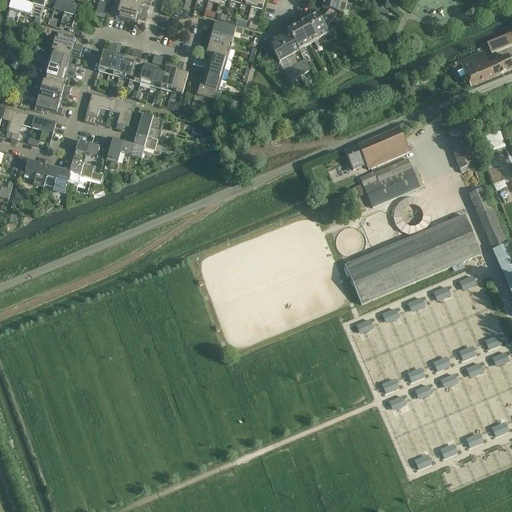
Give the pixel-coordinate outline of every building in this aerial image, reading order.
[(57,1),(51,0),(34,0),(33,6),(30,17),(41,20),(44,9),(54,12),(57,1)] [(147,16),(149,10),(142,8),(143,4),(130,0),(121,0),(119,8),(147,16)] [(242,0),(241,5),(251,8),(253,0),(242,0)] [(253,0),(251,8),(262,11),(265,0),(253,0)] [(322,14),(331,22),(337,15),(344,17),(345,11),(350,12),(351,7),(327,0),(321,0),(320,5),(323,6),(322,11),(324,11),(322,14)] [(20,14),(30,17),(33,6),(12,1),(6,21),(17,24),(20,14)] [(78,7),(57,1),(54,12),(64,15),(61,26),(72,29),(78,7)] [(145,22),(147,16),(119,8),(116,19),(138,25),(139,20),(145,22)] [(209,11),(207,17),(214,19),(216,13),(209,11)] [(331,22),(322,14),(319,17),(318,15),(314,18),(312,15),(306,18),(321,45),(326,42),(324,38),(329,35),(326,29),(331,22)] [(104,19),(97,17),(95,23),(102,25),(104,19)] [(321,45),(306,18),(301,21),(302,24),(298,27),(309,46),(314,43),(316,48),(321,45)] [(237,19),(235,25),(245,28),(247,22),(237,19)] [(212,34),(233,40),(235,34),(242,36),(244,31),(207,21),(206,26),(214,28),(212,34)] [(250,23),(248,29),(256,31),(258,25),(250,23)] [(286,29),(287,31),(288,33),(288,32),(302,56),(306,53),(304,49),(309,46),(298,27),(294,29),(292,26),(286,29)] [(301,56),(302,56),(288,32),(288,33),(278,38),(300,77),(311,71),(304,60),(298,64),(293,57),(294,55),(299,52),(301,56)] [(212,34),(210,45),(231,51),(233,40),(212,34)] [(81,54),(82,52),(83,47),(76,45),(77,41),(56,35),(53,45),(81,54)] [(511,45),(511,35),(488,45),(491,54),(511,45)] [(278,38),(268,44),(279,63),(285,60),(287,60),(291,68),(284,72),(290,83),(300,77),(278,38)] [(79,60),(81,54),(53,45),(50,56),(71,62),(72,58),(79,60)] [(210,45),(207,55),(228,61),(231,51),(210,45)] [(450,66),(455,79),(456,80),(465,75),(488,65),(482,52),(459,62),(450,66)] [(109,76),(115,55),(110,53),(109,56),(103,54),(98,73),(109,76)] [(109,76),(119,79),(125,58),(124,57),(124,60),(118,58),(119,56),(115,55),(109,76)] [(225,72),(228,61),(207,55),(206,56),(209,56),(207,62),(205,61),(203,66),(225,72)] [(50,56),(47,66),(75,74),(77,68),(70,66),(71,62),(50,56)] [(511,69),(511,64),(510,60),(509,56),(488,65),(493,77),(511,69)] [(136,61),(125,58),(119,79),(130,82),(136,61)] [(130,82),(140,85),(146,64),(136,61),(130,82)] [(140,85),(150,88),(156,66),(152,65),(151,68),(146,66),(147,64),(146,64),(140,85)] [(465,75),(470,87),(493,77),(488,65),(465,75)] [(74,80),(75,74),(47,66),(44,77),(66,82),(67,79),(74,81),(74,80)] [(150,88),(161,91),(167,69),(166,69),(165,72),(160,70),(161,68),(156,66),(150,88)] [(222,82),(225,72),(203,66),(202,70),(205,71),(203,76),(222,82)] [(161,91),(171,94),(177,72),(167,69),(161,91)] [(182,97),(187,80),(188,75),(177,72),(171,94),(182,97)] [(426,75),(415,80),(419,87),(429,82),(426,75)] [(192,80),(191,84),(219,92),(222,82),(203,76),(201,82),(192,80)] [(44,77),(41,87),(69,95),(71,89),(64,87),(66,82),(44,77)] [(415,92),(411,82),(403,86),(407,95),(415,92)] [(191,84),(190,87),(189,89),(199,91),(197,97),(195,96),(195,97),(216,103),(219,92),(191,84)] [(41,87),(38,97),(60,103),(61,100),(68,101),(69,95),(41,87)] [(84,123),(85,124),(94,126),(99,109),(109,112),(112,101),(91,95),(84,123)] [(60,103),(38,97),(35,109),(61,116),(62,111),(58,110),(60,103)] [(202,110),(213,113),(216,103),(195,97),(193,103),(188,101),(187,106),(202,110)] [(123,127),(127,128),(133,107),(112,101),(109,112),(119,115),(115,130),(122,132),(123,127)] [(0,122),(0,121),(10,123),(11,124),(14,113),(0,109),(0,122)] [(486,129),(480,112),(466,118),(468,123),(476,120),(481,131),(486,129)] [(10,140),(11,140),(17,142),(21,126),(32,129),(35,119),(14,113),(11,124),(10,123),(8,134),(12,135),(10,140)] [(142,115),(136,136),(147,140),(147,139),(150,129),(160,132),(164,121),(142,115)] [(56,124),(35,119),(32,129),(42,132),(39,143),(50,146),(56,124)] [(209,139),(204,130),(195,127),(193,134),(200,136),(203,142),(209,139)] [(410,152),(399,128),(396,130),(344,152),(353,171),(366,165),(368,171),(410,152)] [(497,192),(507,188),(493,153),(505,148),(499,133),(477,142),(497,192)] [(134,147),(131,158),(141,161),(144,150),(160,155),(162,148),(156,146),(158,142),(147,140),(136,136),(133,147),(134,147)] [(463,138),(449,144),(460,173),(474,168),(463,138)] [(113,140),(107,162),(111,163),(109,168),(116,170),(121,155),(131,158),(134,147),(133,147),(113,140)] [(79,142),(73,163),(84,166),(87,156),(97,159),(100,148),(79,142)] [(374,173),(359,179),(363,188),(373,209),(423,187),(416,170),(412,172),(407,160),(375,174),(374,173)] [(50,167),(33,163),(29,161),(26,172),(36,175),(33,186),(44,189),(47,178),(46,178),(50,167)] [(73,163),(70,173),(67,184),(71,186),(78,187),(81,177),(96,181),(98,174),(93,173),(94,169),(84,166),(73,163)] [(70,173),(50,167),(46,178),(47,178),(57,181),(54,192),(64,195),(69,196),(71,186),(67,184),(70,173)] [(469,196),(476,213),(493,251),(507,245),(493,212),(492,212),(481,186),(469,192),(470,195),(469,196)] [(481,256),(465,217),(345,267),(361,306),(481,256)] [(473,278),(460,284),(463,290),(476,285),(473,278)] [(446,289),(434,294),(436,301),(449,295),(446,289)] [(421,300),(408,305),(411,312),(423,306),(421,300)] [(395,311),(382,316),(385,323),(398,317),(395,311)] [(371,321),(358,327),(360,333),(373,328),(371,321)] [(498,337),(485,342),(487,349),(500,343),(498,337)] [(472,348),(459,353),(462,360),(475,354),(472,348)] [(505,353),(492,359),(495,365),(507,360),(505,353)] [(446,359),(433,364),(436,371),(449,365),(446,359)] [(479,364),(466,370),(469,376),(482,371),(479,364)] [(420,370),(407,376),(410,382),(423,376),(420,370)] [(453,376),(441,381),(443,388),(456,382),(453,376)] [(395,381),(382,387),(385,393),(397,388),(395,381)] [(428,387),(415,392),(418,399),(430,393),(428,387)] [(402,398),(389,403),(392,410),(405,404),(402,398)] [(506,426),(493,431),(496,438),(509,432),(506,426)] [(480,437),(467,443),(470,449),(483,443),(480,437)] [(454,448),(442,454),(444,460),(457,455),(454,448)] [(429,459),(416,465),(419,471),(431,466),(429,459)]
